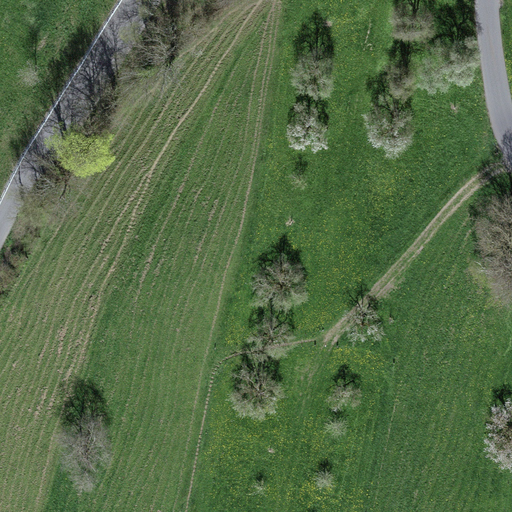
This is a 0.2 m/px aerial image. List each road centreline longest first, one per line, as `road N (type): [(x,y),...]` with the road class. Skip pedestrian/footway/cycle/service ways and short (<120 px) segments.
road 1 (unclassified): [(0,226),(145,0)]
road 2 (unclassified): [(486,0),(502,127),(511,147)]
